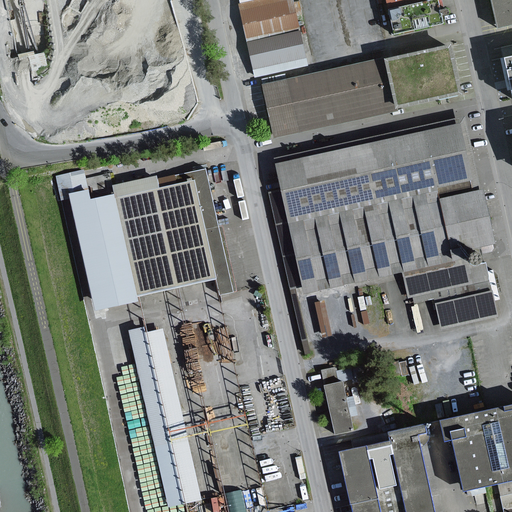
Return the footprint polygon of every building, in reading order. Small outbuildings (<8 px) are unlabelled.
[(22,0),(31,56),(36,56),(27,0),(22,0)] [(381,0),(251,0),(241,2),(257,74),(391,44),(381,0)] [(390,0),(397,31),(449,20),(445,0),(390,0)] [(511,0),(499,0),(506,26),(511,24),(511,0)] [(458,45),(397,59),(407,106),(469,93),(458,45)] [(397,59),(333,72),(345,126),(408,113),(397,59)] [(345,126),(333,72),(268,87),(279,140),(345,126)] [(281,160),(296,229),(489,185),(473,115),(281,160)] [(225,295),(240,291),(227,231),(213,166),(180,173),(181,182),(166,185),(164,175),(82,192),(99,272),(136,264),(143,294),(221,277),(225,295)] [(312,299),(406,278),(411,303),(498,284),(492,257),(496,256),(494,246),(502,244),(489,185),(296,229),(312,299)] [(291,241),(288,218),(278,220),(282,250),(289,249),(288,242),(291,241)] [(445,328),(503,316),(498,291),(439,304),(445,328)] [(167,321),(137,328),(174,504),(204,498),(167,321)] [(348,378),(331,382),(343,431),(360,426),(348,378)] [(504,484),(511,482),(511,405),(457,418),(457,419),(448,421),(453,442),(462,440),(474,491),(504,484)] [(395,432),(397,439),(347,451),(361,511),(444,511),(427,437),(439,435),(437,423),(424,425),(395,432)]
